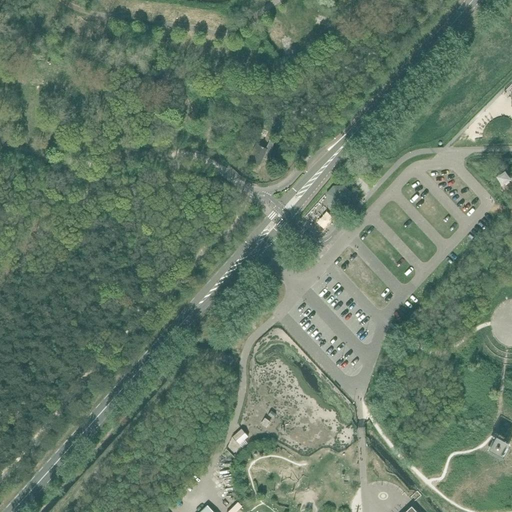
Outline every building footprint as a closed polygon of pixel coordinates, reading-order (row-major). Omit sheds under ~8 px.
[(272,151),(273,143),(270,141),(266,148),(256,144),(249,160),(259,165),(262,158),(269,160),(269,161),(275,162),(276,161),(286,163),(287,158),(286,158),(287,154),(272,151)] [(505,171),(497,177),(503,183),(507,180),(510,178),(505,171)] [(349,193),(351,192),(343,185),(343,187),(334,188),(328,194),(329,203),(335,209),(344,209),(350,202),(349,193)] [(245,444),(254,436),(247,429),(235,434),(238,437),(245,444)] [(237,511),(242,507),(237,502),(227,511),(237,511)]
